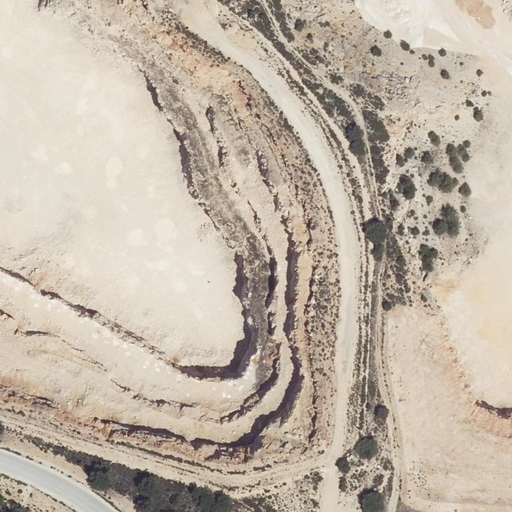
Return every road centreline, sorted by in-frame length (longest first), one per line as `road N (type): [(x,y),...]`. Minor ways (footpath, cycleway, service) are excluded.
road 1 (track): [(328,511),(346,313),(339,204),(296,112),(208,31),(197,0)]
road 2 (track): [(0,416),(227,482),(334,454)]
road 3 (track): [(0,190),(215,347)]
road 4 (track): [(391,511),(396,462),(376,346),(381,266)]
